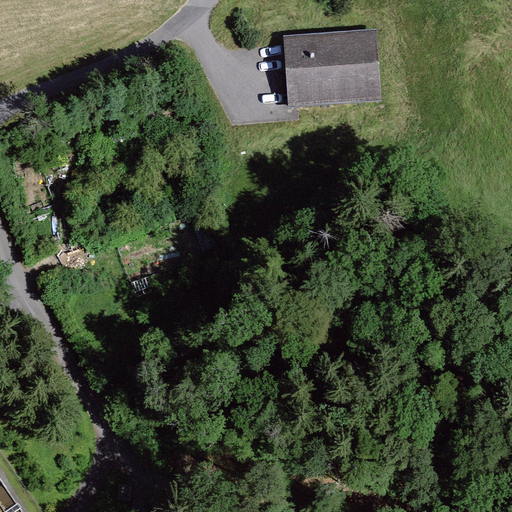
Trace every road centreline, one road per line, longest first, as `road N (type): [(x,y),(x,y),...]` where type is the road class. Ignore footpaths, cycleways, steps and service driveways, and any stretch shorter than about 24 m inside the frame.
road 1 (residential): [(201,511),(151,481),(106,418),(30,305),(0,230)]
road 2 (residential): [(0,119),(186,24),(199,0)]
